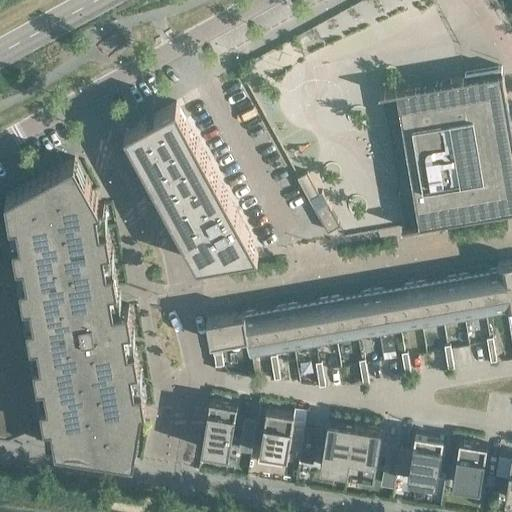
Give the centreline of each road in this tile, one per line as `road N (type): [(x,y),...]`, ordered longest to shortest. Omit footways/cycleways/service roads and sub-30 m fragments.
road 1 (residential): [(89,94),(172,245),(198,376),(186,462)]
road 2 (residential): [(89,94),(262,0)]
